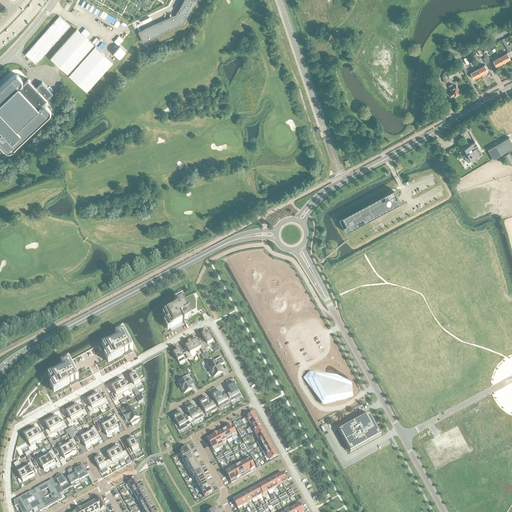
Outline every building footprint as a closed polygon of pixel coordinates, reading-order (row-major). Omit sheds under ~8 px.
[(184,24),(197,0),(184,0),(183,3),(181,3),(182,3),(179,10),(177,10),(178,11),(176,15),(139,33),(143,43),(184,24)] [(36,64),(70,26),(65,22),(64,21),(59,17),(25,55),(29,58),(32,60),(36,64)] [(57,64),(62,68),(69,75),(95,45),(77,29),(51,58),(57,64)] [(95,46),(69,75),(87,91),(113,62),(95,46)] [(500,56),(503,63),(503,62),(510,58),(510,59),(507,52),(500,56)] [(503,63),(500,56),(493,60),(496,66),(503,62),(503,63)] [(477,68),(481,75),(480,74),(487,70),(487,71),(488,71),(484,65),(477,68)] [(481,75),(477,68),(470,72),(473,79),(474,78),(473,78),(480,74),(480,75),(481,75)] [(53,94),(42,82),(36,87),(28,79),(21,85),(21,84),(22,83),(22,81),(22,80),(21,79),(19,76),(17,75),(15,75),(13,76),(0,88),(0,143),(6,150),(7,151),(9,151),(11,151),(12,150),(13,151),(15,148),(14,148),(49,114),(50,113),(50,111),(49,109),(47,106),(46,106),(46,105),(45,105),(43,105),(41,106),(40,105),(48,99),(53,94)] [(455,96),(460,93),(456,85),(453,87),(452,84),(448,86),(451,91),(448,93),(450,97),(453,95),(452,93),(453,93),(455,96)] [(511,142),(509,137),(483,152),(489,161),(510,149),(511,147),(511,142)] [(465,151),(466,153),(464,155),(468,162),(482,153),(474,141),(464,147),(463,147),(461,148),(464,152),(465,151)] [(394,191),(393,189),(384,195),(339,219),(346,232),(400,203),(394,191)] [(189,312),(187,314),(186,313),(190,310),(189,311),(182,298),(180,296),(173,299),(176,303),(178,307),(162,315),(166,322),(164,323),(167,330),(183,321),(184,322),(183,321),(192,316),(189,312)] [(123,332),(101,344),(107,355),(104,356),(108,363),(125,354),(126,356),(131,353),(130,351),(133,350),(123,332)] [(205,341),(202,343),(206,351),(205,349),(209,348),(207,345),(213,342),(208,333),(205,334),(202,335),(204,339),(205,341)] [(190,342),(195,351),(200,349),(203,353),(204,352),(206,351),(202,343),(198,344),(195,339),(190,342)] [(187,344),(185,345),(188,351),(185,353),(188,359),(192,357),(190,354),(195,351),(190,342),(187,343),(187,344)] [(175,350),(173,352),(179,363),(184,360),(185,361),(188,359),(185,353),(182,355),(180,352),(178,348),(175,350)] [(60,366),(45,374),(55,393),(81,379),(71,360),(69,356),(58,362),(60,366)] [(207,365),(214,377),(222,373),(219,367),(220,367),(219,366),(224,363),(221,357),(207,365)] [(337,377),(317,371),(310,373),(303,378),(322,405),(353,398),(351,385),(337,377)] [(135,373),(129,377),(130,379),(132,383),(129,385),(132,390),(136,388),(135,387),(141,384),(139,381),(140,381),(137,377),(135,373)] [(192,381),(189,375),(177,381),(184,393),(192,389),(189,384),(190,383),(189,382),(192,381)] [(118,383),(117,383),(123,394),(128,391),(129,392),(132,390),(129,385),(126,387),(124,382),(123,380),(118,383)] [(117,383),(111,386),(112,389),(115,393),(111,395),(114,400),(118,398),(117,397),(123,394),(117,383)] [(227,395),(231,402),(235,400),(233,397),(239,394),(236,387),(235,385),(235,386),(233,383),(230,384),(230,383),(227,385),(227,386),(231,393),(227,395)] [(214,399),(218,406),(224,402),(225,405),(229,403),(226,396),(222,398),(218,391),(217,390),(214,392),(214,393),(212,394),(213,397),(214,399)] [(94,396),(93,397),(99,408),(108,403),(105,398),(102,400),(100,396),(98,393),(94,396)] [(93,397),(87,400),(88,402),(90,406),(87,408),(90,413),(94,411),(93,410),(98,407),(99,408),(93,397)] [(202,406),(205,413),(209,410),(211,413),(217,410),(213,403),(210,405),(205,398),(204,397),(201,399),(202,400),(199,401),(201,404),(200,404),(201,406),(202,406)] [(73,408),(72,408),(78,419),(77,418),(82,415),(84,417),(87,415),(84,410),(81,411),(79,407),(77,405),(73,408)] [(189,407),(186,409),(188,412),(187,412),(188,413),(193,422),(199,419),(200,419),(203,417),(200,410),(196,412),(192,405),(191,405),(188,406),(189,407)] [(501,415),(495,405),(464,422),(469,431),(501,415)] [(126,407),(120,410),(126,421),(129,419),(130,422),(139,417),(138,417),(133,407),(133,406),(128,409),(126,407)] [(72,408),(66,411),(67,414),(69,418),(66,420),(69,425),(73,423),(72,422),(78,419),(72,408)] [(179,413),(178,412),(175,414),(173,416),(174,419),(175,421),(175,420),(179,427),(185,424),(187,426),(190,424),(187,418),(183,420),(179,412),(179,413)] [(244,419),(246,424),(256,418),(254,413),(244,419)] [(381,435),(369,414),(338,431),(350,452),(381,435)] [(115,416),(106,421),(113,433),(118,429),(117,427),(115,423),(118,421),(115,416)] [(52,419),(51,420),(57,432),(66,427),(63,421),(60,423),(58,419),(56,417),(52,419)] [(251,427),(259,423),(256,418),(246,424),(247,424),(249,423),(251,427)] [(51,420),(45,423),(46,425),(48,430),(45,431),(48,436),(57,432),(51,420)] [(106,421),(97,426),(100,431),(103,429),(105,433),(107,436),(113,433),(106,421)] [(262,428),(259,423),(251,427),(254,432),(262,428)] [(231,426),(226,428),(232,438),(236,436),(231,426)] [(91,430),(86,433),(92,444),(97,441),(96,439),(94,434),(97,433),(94,427),(91,429),(91,430)] [(35,428),(30,431),(36,443),(35,441),(40,438),(42,440),(45,438),(42,433),(39,435),(37,431),(35,428)] [(227,441),(232,438),(226,428),(226,429),(222,431),(227,441)] [(256,437),(264,432),(262,428),(254,432),(256,437)] [(30,431),(24,435),(25,437),(27,441),(30,446),(36,443),(30,431)] [(217,434),(223,446),(224,446),(222,443),(227,441),(222,431),(217,434)] [(267,437),(264,432),(256,437),(259,441),(267,437)] [(80,435),(76,437),(79,443),(82,441),(84,445),(86,447),(92,444),(86,433),(80,436),(80,435)] [(217,434),(212,436),(219,448),(223,446),(217,434)] [(212,436),(212,437),(207,439),(214,451),(219,448),(212,436)] [(262,446),(270,442),(267,437),(259,441),(262,446)] [(133,438),(127,442),(128,444),(130,448),(127,450),(130,455),(139,450),(137,446),(135,442),(135,443),(133,438)] [(73,439),(64,444),(71,456),(76,453),(75,450),(73,446),(76,444),(73,439)] [(264,451),(262,452),(272,446),(270,442),(262,446),(264,451)] [(64,444),(55,449),(58,454),(61,452),(63,457),(65,459),(71,456),(64,444)] [(118,446),(112,450),(119,461),(128,456),(125,451),(122,453),(120,449),(119,449),(118,446)] [(265,457),(275,451),(272,446),(262,452),(265,457)] [(189,448),(178,454),(181,460),(192,454),(191,451),(190,451),(189,448)] [(112,450),(107,453),(108,455),(110,459),(107,461),(110,466),(113,464),(112,462),(117,459),(119,462),(119,461),(112,450)] [(43,455),(43,456),(50,467),(55,464),(54,462),(52,458),(55,456),(52,451),(48,453),(49,454),(46,456),(44,457),(43,455)] [(278,456),(275,451),(265,457),(267,456),(270,460),(278,456)] [(192,454),(181,460),(183,459),(185,462),(186,464),(195,459),(193,456),(192,454)] [(43,456),(34,461),(37,466),(40,464),(42,468),(44,471),(50,467),(43,456)] [(100,456),(94,460),(97,464),(96,464),(99,468),(101,471),(107,468),(110,466),(107,461),(104,463),(102,459),(100,456)] [(248,457),(243,459),(250,471),(255,469),(248,457)] [(189,470),(187,470),(187,471),(198,465),(197,462),(195,459),(186,464),(188,467),(189,470)] [(244,462),(240,464),(245,474),(249,471),(250,472),(250,471),(243,459),(244,462)] [(29,466),(23,469),(29,479),(34,476),(33,473),(31,469),(34,467),(31,462),(27,464),(29,466)] [(239,463),(234,465),(235,467),(240,477),(241,477),(240,476),(245,474),(240,464),(239,463)] [(198,465),(187,471),(190,476),(201,470),(199,467),(198,465)] [(73,468),(80,481),(88,476),(83,466),(74,471),(73,468)] [(235,467),(230,469),(236,479),(240,477),(235,467)] [(73,468),(67,471),(70,476),(67,478),(72,487),(71,485),(79,480),(79,481),(80,481),(73,468)] [(23,469),(17,473),(19,476),(21,480),(23,482),(29,479),(23,469)] [(230,469),(225,472),(231,482),(235,479),(236,479),(230,469)] [(201,470),(190,476),(193,482),(204,476),(203,473),(203,474),(201,470)] [(282,473),(277,476),(282,484),(287,481),(282,473)] [(61,474),(55,478),(63,492),(64,492),(63,492),(72,487),(67,478),(64,480),(61,474)] [(196,487),(207,481),(205,478),(204,476),(193,482),(194,482),(195,481),(196,483),(197,483),(198,486),(196,487)] [(277,486),(282,484),(277,476),(273,478),(277,486)] [(52,479),(48,482),(54,492),(59,501),(62,499),(60,495),(63,492),(55,478),(58,483),(55,485),(52,479)] [(277,486),(273,478),(268,481),(272,489),(277,486)] [(129,483),(126,485),(129,490),(140,484),(137,479),(133,481),(133,480),(132,481),(129,483)] [(196,487),(200,493),(210,487),(209,484),(209,485),(207,481),(196,487)] [(268,492),(272,489),(268,481),(263,484),(268,492)] [(48,482),(34,489),(39,499),(40,500),(44,498),(41,492),(48,488),(51,494),(54,492),(48,482)] [(140,484),(129,490),(132,495),(143,489),(140,484)] [(263,484),(258,486),(263,494),(268,492),(263,484)] [(210,487),(200,493),(201,492),(203,494),(204,497),(213,493),(211,489),(210,487)] [(257,487),(252,490),(256,498),(261,495),(257,487)] [(31,491),(20,498),(25,507),(29,505),(27,501),(34,497),(36,501),(39,499),(34,489),(34,490),(36,493),(33,494),(31,491)] [(143,489),(132,495),(133,495),(135,499),(145,494),(145,493),(144,491),(143,489)] [(252,490),(247,492),(252,500),(256,498),(252,490)] [(44,498),(40,500),(45,509),(59,501),(54,492),(51,494),(50,495),(52,498),(47,501),(44,498)] [(247,492),(243,495),(247,503),(252,500),(247,492)] [(145,494),(135,499),(138,504),(148,499),(147,496),(146,496),(145,494)] [(247,503),(243,495),(238,498),(242,506),(247,503)] [(20,498),(14,501),(15,507),(18,505),(21,511),(27,511),(25,507),(20,498)] [(100,498),(95,501),(101,511),(102,511),(106,510),(105,507),(105,506),(104,504),(103,504),(100,498)] [(238,498),(233,500),(237,508),(242,506),(238,498)] [(29,505),(25,507),(27,511),(31,511),(37,507),(40,511),(45,509),(40,500),(39,499),(36,501),(29,505)] [(148,499),(138,504),(141,509),(151,504),(150,502),(148,499)] [(95,501),(90,504),(94,511),(101,511),(95,501)]
